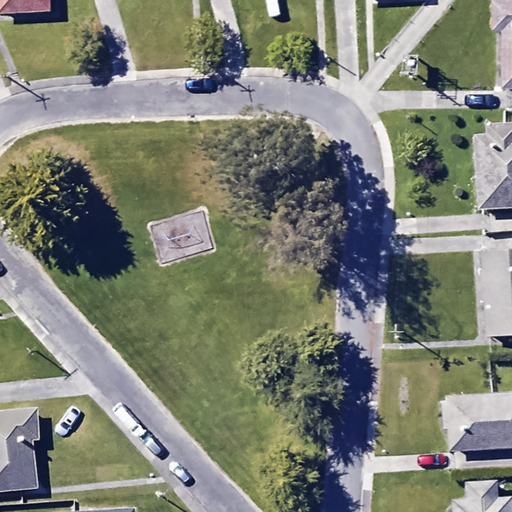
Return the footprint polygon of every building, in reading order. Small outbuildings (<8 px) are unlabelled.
[(0,0),(0,15),(50,15),(49,0),(0,0)] [(511,7),(503,7),(502,93),(511,92),(511,7)] [(511,124),(478,124),(477,200),(511,200),(511,124)] [(511,228),(479,229),(480,332),(511,331),(511,228)] [(511,384),(444,388),(447,449),(511,445),(511,384)] [(30,401),(0,401),(0,491),(30,492),(30,401)] [(511,511),(511,492),(455,493),(454,511),(511,511)]
